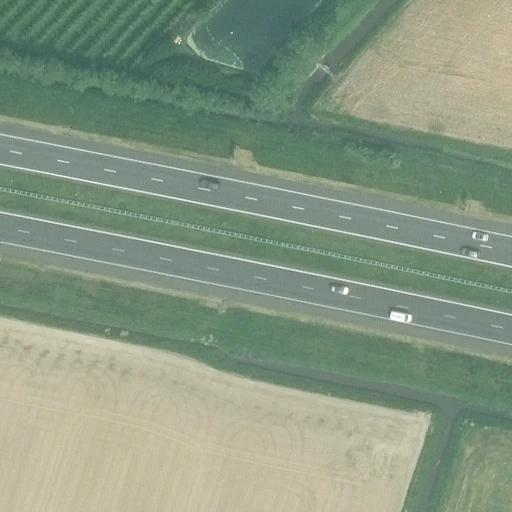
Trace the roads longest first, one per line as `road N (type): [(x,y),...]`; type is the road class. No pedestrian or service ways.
road 1 (motorway): [(511,255),(0,150)]
road 2 (motorway): [(0,229),(511,333)]
